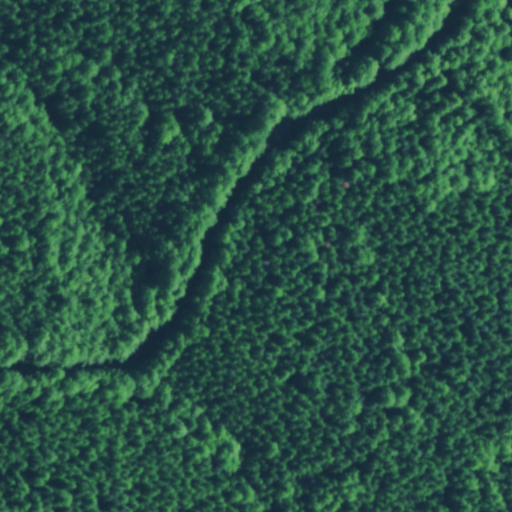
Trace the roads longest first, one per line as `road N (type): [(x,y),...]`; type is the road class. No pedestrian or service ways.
road 1 (track): [(0,364),(85,350),(158,308),(420,50),(440,0)]
road 2 (track): [(511,153),(420,50)]
